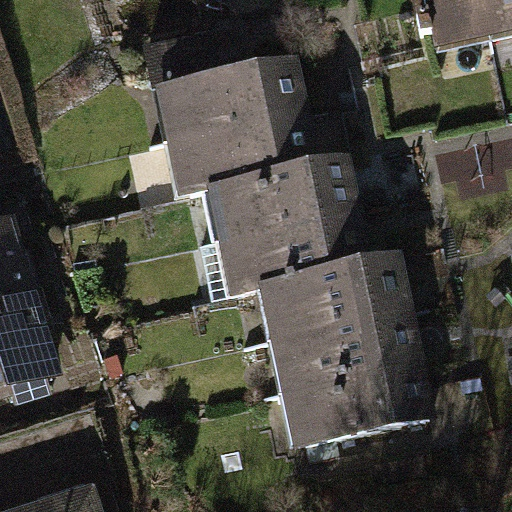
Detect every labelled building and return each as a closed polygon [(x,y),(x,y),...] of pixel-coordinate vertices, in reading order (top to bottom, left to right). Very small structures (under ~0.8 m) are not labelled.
[(494,51),(482,0),(419,0),(433,64),(494,51)] [(511,47),(511,0),(482,0),(494,51),(511,47)] [(166,156),(306,123),(294,71),(154,103),(166,156)] [(198,204),(318,176),(306,123),(166,156),(178,208),(198,204)] [(210,256),(350,224),(338,171),(318,176),(198,204),(210,256)] [(255,301),(362,276),(350,224),(210,256),(222,309),(255,301)] [(0,325),(37,316),(17,240),(0,243),(0,325)] [(267,353),(407,321),(395,269),(362,276),(255,301),(267,353)] [(0,407),(57,393),(37,316),(0,325),(0,407)] [(279,406),(419,374),(407,321),(267,353),(279,406)] [(291,458),(431,426),(419,374),(279,406),(291,458)]
